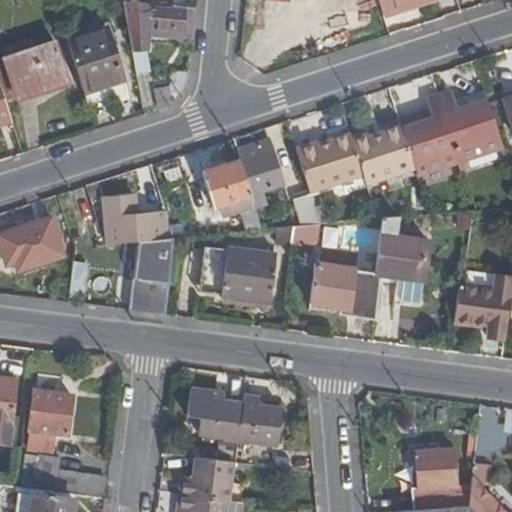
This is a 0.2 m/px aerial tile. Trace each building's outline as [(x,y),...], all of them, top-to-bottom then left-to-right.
[(376,0),(382,16),(431,0),(376,0)] [(194,9),(122,1),(132,50),(147,48),(147,35),(147,28),(181,31),(182,25),(192,26),(194,9)] [(191,38),(192,26),(182,25),(181,31),(181,37),(191,38)] [(107,28),(68,40),(84,91),(107,85),(108,90),(126,85),(107,28)] [(181,37),(181,31),(147,28),(147,35),(181,37)] [(4,57),(33,48),(31,40),(1,50),(4,57)] [(55,42),(33,48),(4,57),(6,63),(17,96),(17,98),(50,88),(45,73),(61,61),(55,42)] [(147,48),(132,50),(136,73),(150,70),(147,48)] [(68,81),(61,61),(45,73),(50,88),(68,81)] [(17,96),(6,63),(0,65),(0,76),(7,100),(17,96)] [(187,87),(188,73),(172,71),(171,86),(174,102),(187,87)] [(0,124),(12,120),(0,82),(0,124)] [(171,106),(174,102),(171,86),(154,89),(158,110),(171,106)] [(426,100),(430,111),(433,118),(455,111),(454,103),(450,91),(426,100)] [(399,121),(400,127),(414,169),(416,175),(502,146),(485,93),(454,103),(455,111),(433,118),(430,111),(399,121)] [(511,96),(503,100),(511,127),(511,96)] [(316,142),(295,149),(309,194),(364,176),(367,185),(414,169),(400,127),(367,137),(367,135),(350,140),(348,135),(317,145),(316,142)] [(268,140),(237,150),(240,161),(254,208),(265,205),(261,192),(283,186),(268,140)] [(254,208),(240,161),(202,173),(212,207),(219,205),(223,217),(240,212),(246,232),(261,230),(254,208)] [(313,205),(309,196),(293,201),(301,227),(319,226),(313,205)] [(134,197),(122,198),(124,209),(135,208),(134,197)] [(132,279),(128,312),(165,316),(171,267),(172,239),(174,238),(171,227),(166,213),(136,215),(135,208),(124,209),(122,198),(104,200),(108,244),(149,241),(144,281),(132,279)] [(394,198),(313,205),(319,226),(382,220),(396,218),(394,198)] [(511,215),(505,214),(503,226),(511,227),(511,215)] [(20,228),(0,234),(0,246),(6,265),(16,262),(18,269),(63,255),(50,218),(25,226),(20,228)] [(427,242),(403,239),(405,218),(396,218),(382,220),(374,275),(380,275),(396,277),(394,289),(396,290),(401,290),(400,302),(420,304),(427,242)] [(210,224),(171,227),(174,238),(214,235),(210,224)] [(293,228),(290,247),(309,249),(317,243),(319,226),(301,227),(293,228)] [(91,241),(76,240),(78,246),(75,265),(90,264),(91,241)] [(275,256),(226,249),(220,299),(269,305),(275,256)] [(203,284),(217,286),(222,253),(208,251),(203,284)] [(351,286),(378,289),(380,275),(374,275),(314,266),(309,306),(337,311),(348,311),(351,286)] [(85,270),(74,267),(72,278),(83,280),(85,270)] [(484,337),(504,339),(511,280),(511,278),(494,275),(492,287),(461,282),(461,286),(457,286),(452,322),(478,326),(481,322),(486,323),(486,327),(484,337)] [(70,288),(82,290),(83,280),(72,278),(70,288)] [(337,316),(374,321),(378,289),(351,286),(348,311),(337,311),(337,316)] [(70,288),(69,298),(79,301),(82,290),(70,288)] [(394,296),(391,301),(400,302),(401,290),(396,290),(394,289),(394,296)] [(18,380),(0,378),(0,444),(11,445),(18,380)] [(223,395),(189,391),(186,418),(199,419),(197,436),(221,439),(221,441),(276,448),(280,411),(257,408),(257,400),(243,398),(241,406),(222,403),(223,395)] [(66,436),(71,397),(34,392),(28,431),(26,446),(59,451),(61,435),(66,436)] [(454,486),(452,450),(413,452),(416,488),(454,486)] [(103,497),(106,478),(56,471),(58,460),(25,456),(22,485),(103,497)] [(226,511),(233,463),(195,459),(193,479),(181,478),(177,511),(226,511)] [(416,488),(409,488),(411,511),(467,507),(468,485),(454,486),(416,488)] [(74,495),(17,488),(17,493),(73,500),(74,495)] [(71,511),(73,500),(17,493),(14,511),(71,511)] [(505,511),(490,496),(478,508),(482,511),(505,511)]
